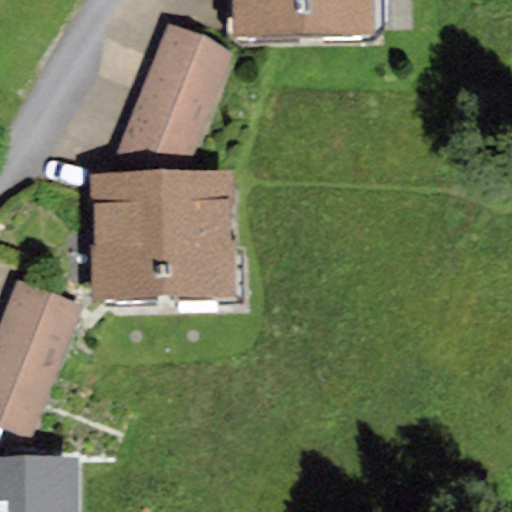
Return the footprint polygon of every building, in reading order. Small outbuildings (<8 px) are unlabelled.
[(356,0),(220,0),(221,41),(356,41),(356,0)] [(227,68),(167,41),(115,158),(175,185),(227,68)] [(216,191),(85,185),(78,303),(210,310),(216,191)] [(74,330),(8,299),(0,315),(0,439),(18,448),(74,330)] [(0,488),(0,511),(57,511),(58,488),(0,488)]
